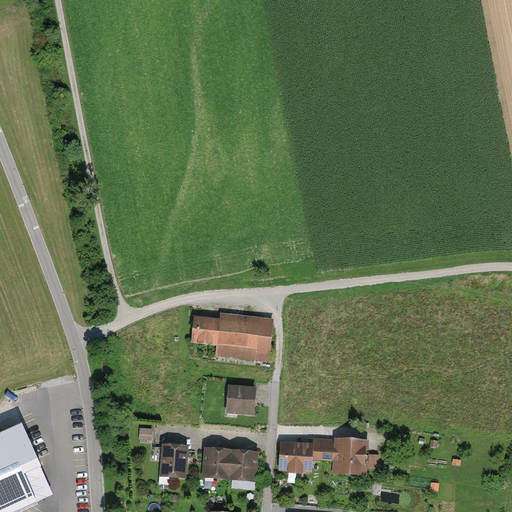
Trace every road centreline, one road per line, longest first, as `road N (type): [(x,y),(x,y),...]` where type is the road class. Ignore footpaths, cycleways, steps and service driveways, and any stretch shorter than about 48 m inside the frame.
road 1 (track): [(75,340),(208,296),(511,264)]
road 2 (residential): [(99,511),(85,371),(0,142)]
road 3 (track): [(58,0),(108,260),(130,319)]
road 4 (residential): [(266,511),(276,382)]
